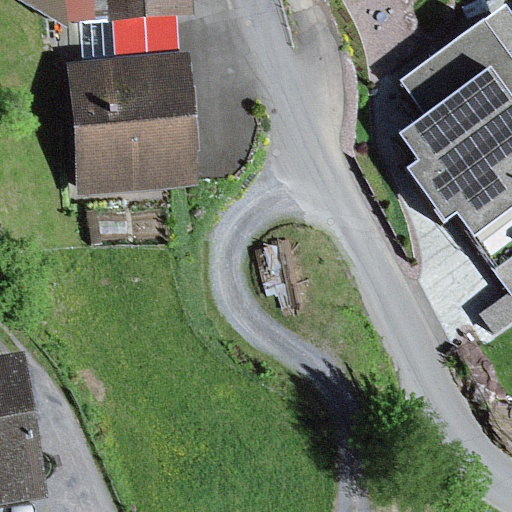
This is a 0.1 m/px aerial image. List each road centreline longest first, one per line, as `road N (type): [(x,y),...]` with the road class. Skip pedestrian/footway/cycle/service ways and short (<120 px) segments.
road 1 (track): [(318,182),(251,221),(229,249),(228,270),(244,313),(339,392),(349,424),(347,511)]
road 2 (tertiary): [(511,486),(478,461),(449,420),(318,182)]
road 3 (tertiary): [(318,182),(252,0)]
road 4 (unclassified): [(301,0),(327,78),(318,182)]
